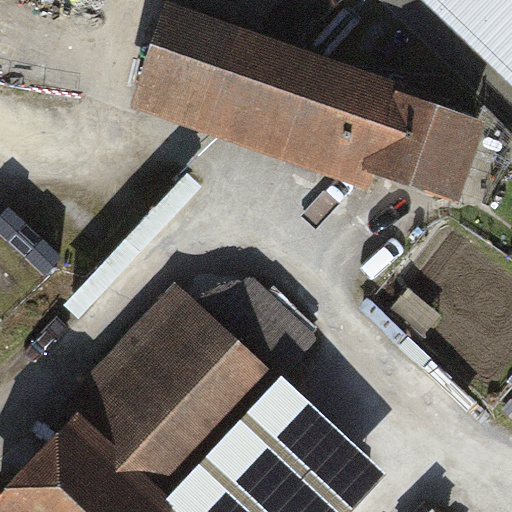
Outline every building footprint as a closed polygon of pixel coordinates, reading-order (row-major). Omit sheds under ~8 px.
[(511,0),(410,0),(511,98),(511,0)] [(163,17),(127,115),(439,225),(474,127),(163,17)] [(176,272),(74,379),(177,477),(195,497),(301,384),(285,364),(321,327),(262,266),(221,267),(202,282),(176,272)] [(74,379),(0,458),(0,511),(143,511),(177,477),(74,379)] [(313,398),(213,505),(220,511),(334,511),(381,462),(313,398)]
